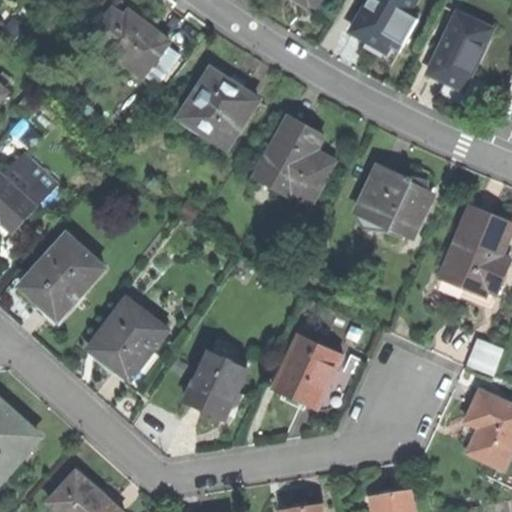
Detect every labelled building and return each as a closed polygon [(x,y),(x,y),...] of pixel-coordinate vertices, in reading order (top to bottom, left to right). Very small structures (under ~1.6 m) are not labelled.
[(370,42),(387,52),(389,47),(401,53),(419,20),(409,14),(416,0),(371,0),(353,33),(370,42)] [(149,22),(131,9),(125,16),(114,8),(93,36),(145,74),(146,72),(158,81),(179,52),(167,43),(171,38),(149,22)] [(460,11),(433,72),(448,78),(467,87),(494,26),(460,11)] [(227,147),(258,101),(232,84),(214,71),(194,100),(191,98),(177,120),(206,140),(209,135),(227,147)] [(0,78),(0,99),(10,88),(0,78)] [(312,204),(332,165),(335,159),(314,148),(321,133),(303,124),(288,116),(257,178),(289,194),(290,192),(312,204)] [(6,171),(0,166),(0,221),(4,217),(16,228),(40,202),(60,179),(26,149),(6,171)] [(403,170),(401,173),(388,167),(378,162),(356,210),(354,214),(361,227),(386,229),(388,224),(412,233),(431,190),(411,181),(413,174),(403,170)] [(487,289),(498,294),(511,262),(511,260),(504,257),(511,238),(511,224),(494,216),(475,208),(445,276),(485,294),(487,289)] [(68,230),(23,282),(36,293),(53,307),(78,279),(85,286),(105,262),(68,230)] [(128,295),(92,343),(111,358),(132,373),(168,324),(128,295)] [(319,401),(343,346),(300,328),(288,355),(292,356),(285,370),(282,369),(276,382),(296,391),(319,401)] [(499,374),(508,346),(480,337),(471,365),(499,374)] [(248,361),(210,345),(188,396),(206,404),(226,412),(248,361)] [(511,456),(511,403),(483,389),(475,404),(467,419),(480,425),(468,450),(506,469),(511,456)] [(0,457),(10,466),(40,433),(0,397),(0,457)] [(97,481),(79,465),(50,498),(65,511),(122,511),(127,507),(97,481)] [(390,490),(373,493),(376,511),(413,511),(410,487),(390,490)] [(303,504),(284,507),(285,511),(324,511),(323,501),(303,504)]
